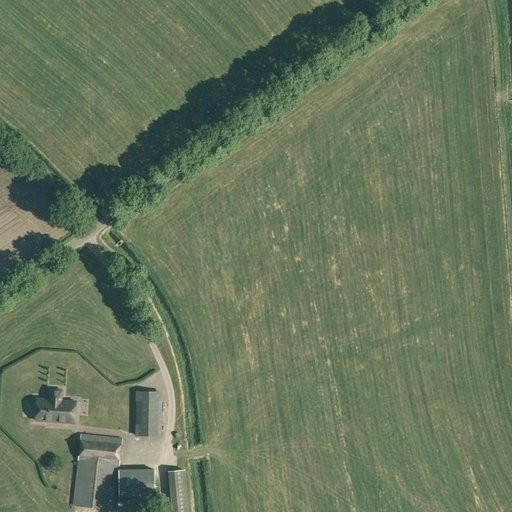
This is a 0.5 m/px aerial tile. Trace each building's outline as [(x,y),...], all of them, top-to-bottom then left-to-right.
[(110,375),(115,386),(120,383),(115,373),(110,375)] [(92,386),(88,390),(96,396),(100,392),(92,386)] [(37,397),(35,420),(75,423),(77,400),(62,399),(63,389),(50,388),(50,398),(37,397)] [(162,391),(136,390),(135,435),(161,435),(162,391)] [(55,430),(56,447),(74,446),(73,429),(55,430)] [(81,434),(73,505),(112,509),(117,465),(119,466),(122,439),(81,434)] [(51,467),(64,466),(62,454),(49,455),(51,467)] [(155,496),(155,469),(118,470),(119,497),(155,496)] [(173,511),(187,511),(183,471),(170,472),(173,511)]
